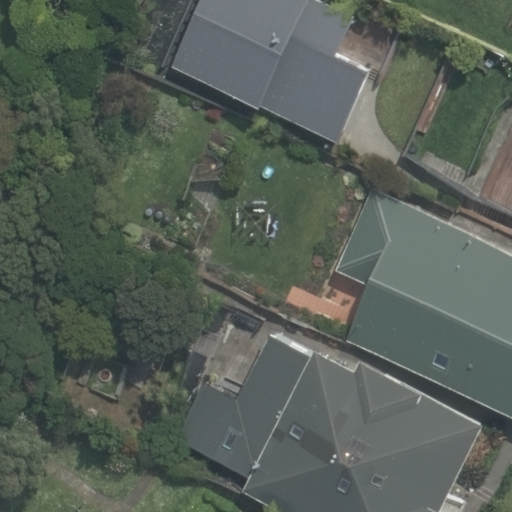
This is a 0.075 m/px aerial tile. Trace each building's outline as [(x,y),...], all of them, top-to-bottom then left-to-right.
[(335,0),(222,0),(188,71),(392,168),(451,43),(363,1),(358,11),(335,0)] [(511,113),(511,79),(461,56),(415,156),(511,201),(511,116),(511,113)] [(383,293),(361,341),(511,409),(511,246),(385,190),(346,277),(383,293)] [(241,300),(211,351),(279,391),(309,339),(241,300)] [(332,355),(260,490),(302,511),(461,511),(458,510),(502,425),(378,360),(370,375),(332,355)]
